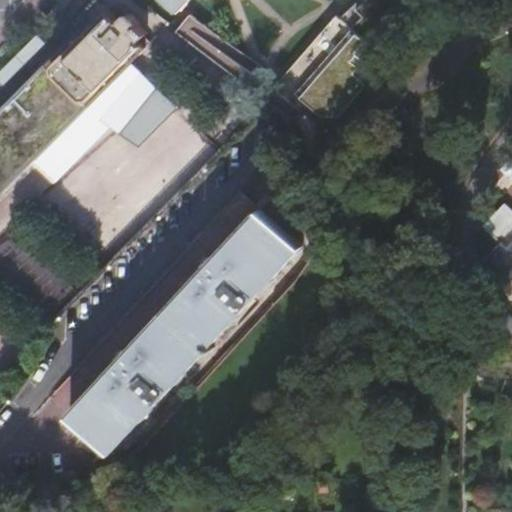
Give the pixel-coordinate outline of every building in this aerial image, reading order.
[(343,18),(363,36),(376,47),(416,0),(355,0),(340,16),(343,18)] [(0,192),(122,68),(149,41),(142,35),(145,32),(137,23),(138,17),(128,8),(121,9),(115,15),(108,8),(79,37),(75,33),(28,80),(19,71),(0,89),(0,92),(8,101),(0,108),(0,192)] [(340,16),(335,14),(333,15),(299,54),(268,89),(298,111),(363,36),(343,18),(340,16)] [(376,47),(363,36),(298,111),(297,112),(305,118),(335,115),(386,56),(376,47)] [(114,261),(220,153),(192,126),(86,233),(114,261)] [(237,191),(48,395),(110,452),(299,247),(237,191)] [(511,212),(503,205),(481,228),(500,246),(485,263),(511,287),(511,286),(511,212)] [(53,324),(80,296),(31,247),(27,245),(23,244),(18,244),(13,245),(9,247),(5,249),(3,253),(1,257),(0,262),(0,267),(2,271),(4,275),(53,324)] [(0,377),(24,354),(0,330),(0,377)]
